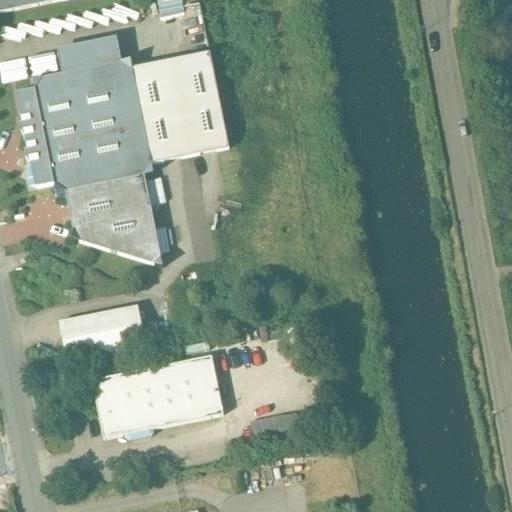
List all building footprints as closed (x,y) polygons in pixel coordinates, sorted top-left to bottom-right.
[(0,0),(0,14),(69,0),(0,0)] [(154,176),(152,166),(229,151),(210,56),(133,71),(131,62),(33,82),(35,91),(16,95),(31,167),(28,168),(32,188),(35,187),(35,190),(54,186),(56,196),(65,194),(73,233),(70,242),(163,270),(144,178),(154,176)] [(138,309),(59,325),(67,364),(146,348),(138,309)] [(212,359),(92,383),(104,442),(124,438),(125,441),(129,443),(152,439),(154,435),(153,432),(223,418),(212,359)] [(261,422),(226,430),(231,453),(266,446),(261,422)]
